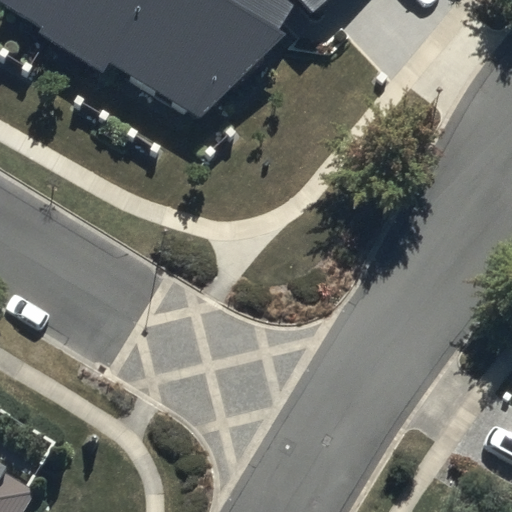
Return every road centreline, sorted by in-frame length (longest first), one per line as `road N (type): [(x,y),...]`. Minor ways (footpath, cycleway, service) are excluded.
road 1 (residential): [(0,229),(309,430)]
road 2 (residential): [(511,184),(335,387),(309,430)]
